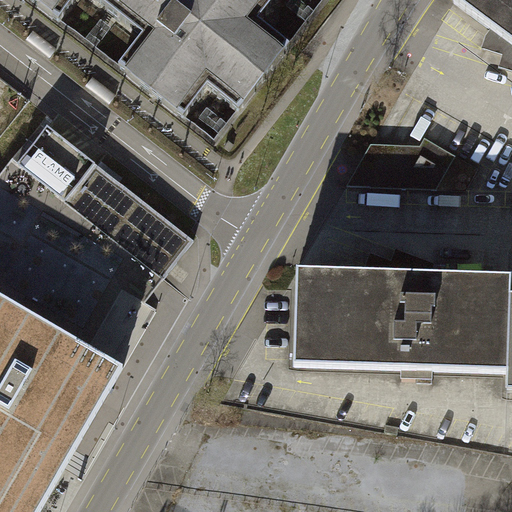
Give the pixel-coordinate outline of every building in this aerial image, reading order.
[(27,0),(59,24),(77,0),(91,0),(142,39),(118,70),(183,121),(208,90),(239,114),(290,49),(259,25),(277,0),(27,0)] [(511,0),(455,0),(453,3),(511,46),(511,0)] [(193,242),(47,127),(17,165),(163,280),(193,242)] [(347,187),(466,191),(478,170),(425,139),(420,147),(371,145),(347,187)] [(510,297),(511,297),(511,279),(297,272),(294,368),(507,374),(508,374),(510,297)] [(0,511),(40,511),(124,369),(0,297),(0,511)]
